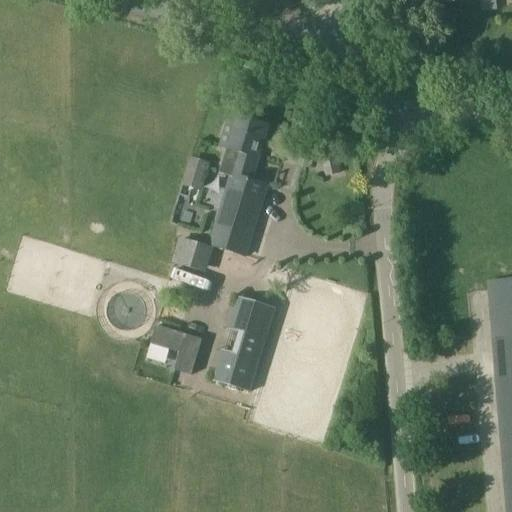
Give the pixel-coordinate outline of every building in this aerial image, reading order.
[(267,190),(250,185),(258,159),(268,127),(237,117),(234,128),(224,125),(217,148),(227,151),(219,175),(236,180),(215,249),(245,259),(267,190)] [(219,188),(205,185),(209,162),(188,158),(183,189),(200,192),(199,203),(217,206),(219,188)] [(192,278),(201,253),(181,241),(174,268),(192,278)] [(511,511),(511,281),(492,283),(510,511),(511,511)] [(274,322),(241,317),(233,387),(267,392),(274,322)] [(154,324),(147,350),(179,359),(176,373),(192,377),(202,337),(154,324)]
